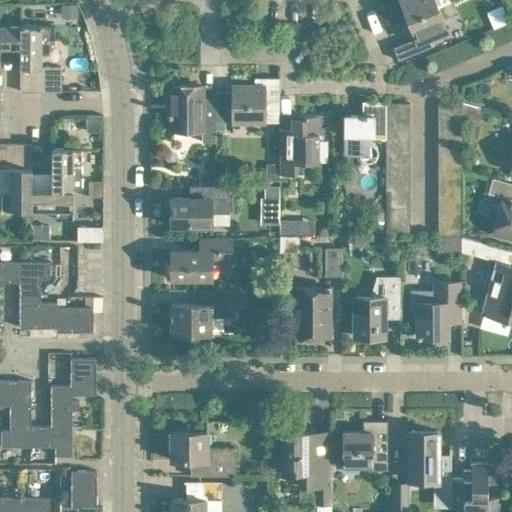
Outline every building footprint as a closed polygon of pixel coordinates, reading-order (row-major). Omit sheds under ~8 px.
[(457,13),(452,0),(408,19),(416,37),(393,47),(398,60),(434,45),(431,37),(448,30),(443,19),(457,13)] [(452,0),(451,0),(400,0),(408,19),(452,0)] [(0,45),(20,45),(20,25),(0,25),(0,45)] [(54,25),(20,25),(20,45),(20,67),(34,67),(41,67),(41,42),(54,42),(54,25)] [(34,91),(34,67),(20,67),(20,91),(34,91)] [(46,67),(41,67),(34,67),(34,91),(46,91),(46,67)] [(63,67),(46,67),(46,91),(63,91),(63,67)] [(280,117),(280,80),(264,80),(264,85),(233,85),(233,121),(263,121),(263,117),(280,117)] [(202,142),(215,142),(216,97),(202,97),(203,85),(168,85),(168,103),(172,103),(172,129),(202,129),(202,142)] [(410,114),(410,102),(384,103),(384,115),(410,114)] [(462,114),(462,102),(438,102),(438,114),(462,114)] [(480,121),(483,108),(462,102),(462,114),(462,115),(480,121)] [(384,115),(384,103),(362,103),(362,115),(345,115),(345,154),(359,154),(359,156),(359,157),(360,159),(361,160),(362,161),(363,162),(365,163),(366,163),(369,163),(370,163),(371,162),(372,162),(373,161),(374,160),(375,159),(376,158),(376,157),(377,155),(377,154),(377,153),(376,151),(376,150),(375,148),(374,147),(373,147),(372,146),(370,145),(369,145),(367,145),(367,138),(384,138),(384,127),(384,115)] [(109,113),(96,114),(96,126),(109,126),(109,113)] [(410,126),(410,114),(384,115),(384,127),(410,126)] [(462,126),(462,115),(462,114),(438,114),(438,126),(462,126)] [(299,117),(292,117),(292,129),(279,129),(280,163),(280,175),(293,175),(293,162),(326,162),(326,142),(318,142),(318,132),(321,132),(321,115),(299,115),(299,117)] [(410,138),(410,126),(384,127),(384,138),(410,138)] [(462,138),(462,126),(438,126),(438,138),(462,138)] [(410,150),(410,138),(384,138),(384,151),(410,150)] [(462,151),(462,138),(438,138),(438,150),(462,151)] [(19,168),(20,143),(8,143),(7,168),(19,168)] [(32,143),(20,143),(19,168),(31,168),(32,143)] [(82,148),(52,148),(52,189),(73,189),(82,189),(82,148)] [(410,162),(410,150),(384,151),(384,163),(410,162)] [(462,163),(462,151),(438,150),(438,163),(462,163)] [(410,174),(410,162),(384,163),(384,175),(410,174)] [(280,175),(280,163),(266,163),(266,181),(279,182),(280,175)] [(462,175),(462,168),(462,163),(438,163),(438,175),(462,175)] [(31,188),(31,172),(31,168),(19,168),(7,168),(0,167),(0,192),(0,193),(0,210),(31,210),(31,188)] [(410,186),(410,174),(384,175),(385,187),(410,186)] [(462,187),(462,175),(438,175),(438,187),(462,187)] [(511,181),(492,176),(488,191),(504,195),(499,213),(507,215),(502,234),(511,236),(511,181)] [(103,189),(103,181),(89,181),(89,189),(103,189)] [(212,214),(229,214),(229,186),(201,186),(201,197),(172,197),(172,208),(174,208),(174,223),(172,223),(172,225),(212,225),(212,214)] [(410,198),(410,186),(385,187),(385,199),(410,198)] [(462,199),(462,187),(438,187),(438,199),(462,199)] [(73,219),(73,189),(52,189),(31,188),(31,210),(56,210),(56,219),(73,219)] [(410,210),(410,198),(385,199),(385,211),(410,210)] [(462,211),(462,199),(438,199),(438,211),(462,211)] [(88,205),(89,219),(114,219),(114,205),(88,205)] [(410,222),(410,210),(385,211),(385,223),(410,222)] [(462,223),(462,211),(438,211),(438,223),(462,223)] [(410,235),(410,222),(385,223),(385,235),(410,235)] [(462,235),(462,223),(438,223),(438,235),(462,235)] [(103,240),(103,226),(78,225),(78,240),(103,240)] [(511,249),(462,235),(462,251),(495,260),(481,312),(511,321),(511,249)] [(232,261),(232,237),(200,237),(200,249),(172,249),(172,278),(211,278),(212,261),(232,261)] [(341,276),(341,248),(325,248),(325,276),(341,276)] [(0,281),(20,282),(20,261),(0,260),(0,281)] [(50,261),(20,261),(20,282),(20,302),(40,302),(41,278),(50,278),(50,261)] [(428,287),(428,277),(443,277),(443,272),(421,272),(421,287),(428,287)] [(385,335),(385,318),(385,312),(401,312),(401,275),(376,275),(376,295),(356,295),(356,308),(353,308),(353,335),(385,335)] [(447,335),(448,321),(448,312),(462,311),(461,282),(435,281),(435,288),(410,288),(410,313),(417,314),(417,335),(447,335)] [(330,335),(330,287),(297,287),(296,335),(330,335)] [(247,304),(247,290),(201,290),(201,303),(172,303),(172,311),(170,311),(170,316),(171,316),(171,332),(211,332),(211,317),(234,317),(234,304),(247,304)] [(57,327),(57,306),(57,302),(40,302),(20,302),(20,327),(56,327),(57,327)] [(93,331),(93,312),(93,306),(57,306),(57,327),(56,327),(56,331),(93,331)] [(71,357),(71,384),(72,384),(72,394),(96,394),(96,357),(71,357)] [(72,400),(72,394),(72,384),(71,384),(61,384),(61,370),(51,370),(51,426),(72,426),(72,409),(79,409),(79,400),(72,400)] [(31,379),(0,378),(0,405),(10,405),(31,405),(31,379)] [(31,426),(31,405),(10,405),(10,429),(1,429),(1,446),(31,446),(31,426)] [(387,420),(385,420),(385,423),(371,422),(371,431),(343,431),(343,455),(331,455),(331,465),(371,465),(371,470),(387,470),(387,420)] [(72,455),(72,426),(51,426),(31,426),(31,446),(55,446),(55,455),(72,455)] [(196,475),(235,475),(235,447),(207,446),(207,431),(171,431),(171,459),(196,459),(196,475)] [(314,452),(314,431),(283,432),(284,472),(300,471),(300,485),(317,485),(318,504),(332,504),(331,465),(331,455),(331,452),(314,452)] [(407,479),(439,479),(439,431),(407,431),(407,479)] [(451,477),(451,504),(463,504),(463,511),(499,511),(499,496),(487,496),(487,461),(471,461),(471,469),(463,469),(463,477),(451,477)] [(71,507),(78,507),(78,506),(97,506),(97,470),(71,470),(71,507)] [(172,498),(171,511),(205,511),(206,501),(222,501),(222,482),(187,482),(187,498),(172,498)] [(393,483),(393,511),(407,511),(407,483),(393,483)] [(0,511),(19,511),(20,497),(0,496),(0,511)] [(49,511),(50,497),(20,497),(19,511),(49,511)]
